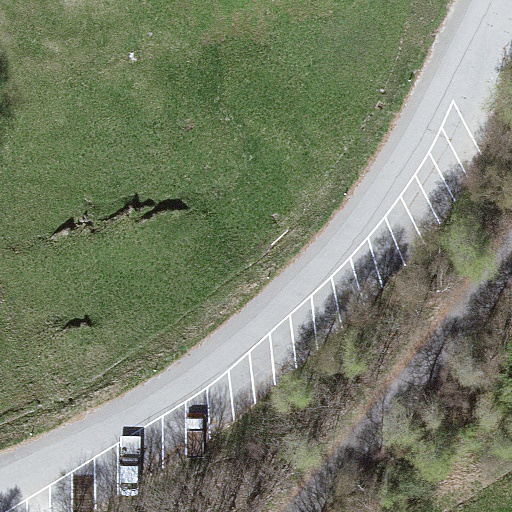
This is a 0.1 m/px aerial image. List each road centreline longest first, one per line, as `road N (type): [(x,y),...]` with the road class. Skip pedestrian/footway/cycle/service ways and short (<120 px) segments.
road 1 (unclassified): [(482,0),(436,94),(365,207),(303,280),(203,364),(0,492)]
road 2 (unclassified): [(511,245),(302,511)]
